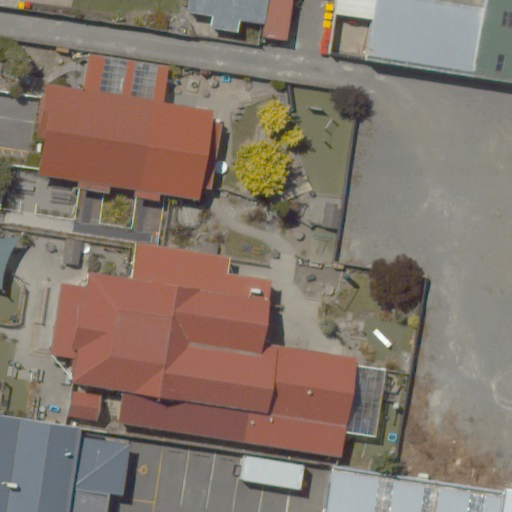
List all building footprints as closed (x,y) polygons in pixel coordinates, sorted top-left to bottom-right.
[(208,11),(207,24),(239,28),(241,15),(267,18),(269,0),(184,0),(183,8),(208,11)] [(336,0),(332,40),(431,52),(437,0),(336,0)] [(511,0),(437,0),(431,52),(511,61),(511,0)] [(511,158),(498,268),(511,269),(511,158)] [(244,245),(95,227),(92,248),(49,242),(33,366),(207,388),(204,412),(306,425),(317,336),(234,326),(244,245)] [(458,290),(429,288),(423,348),(453,351),(458,290)] [(71,511),(86,399),(0,388),(0,511),(71,511)] [(449,511),(455,462),(300,442),(291,511),(449,511)]
